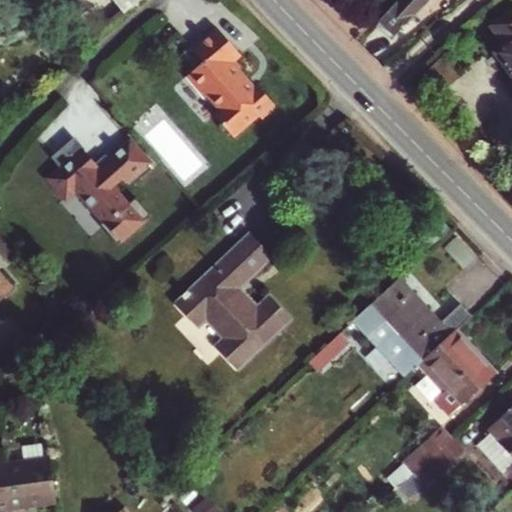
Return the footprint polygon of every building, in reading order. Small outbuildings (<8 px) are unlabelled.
[(112,0),(124,14),(140,0),(112,0)] [(396,0),(374,24),(391,39),(427,0),(396,0)] [(506,37),(510,42),(506,45),(502,48),(501,57),(511,71),(511,10),(492,26),(503,40),(506,37)] [(239,58),(216,30),(192,51),(202,64),(187,77),(195,87),(193,88),(203,100),(205,99),(216,112),(210,117),(218,126),(217,127),(221,132),(222,131),(230,140),(255,118),(257,120),(265,113),(272,108),(255,88),(250,92),(244,85),(245,84),(246,83),(246,82),(246,81),(246,80),(246,79),(245,77),(244,76),(243,75),(242,75),(240,74),(239,75),(238,75),(237,76),(236,77),(237,73),(239,71),(232,63),(239,58)] [(445,55),(426,72),(443,90),(461,73),(445,55)] [(195,87),(187,77),(185,78),(193,88),(195,87)] [(267,116),(265,113),(257,120),(259,123),(267,116)] [(63,172),(50,184),(67,203),(77,195),(107,229),(103,232),(118,249),(151,220),(136,203),(129,209),(113,191),(122,183),(131,193),(152,174),(149,170),(151,168),(131,145),(107,165),(109,168),(102,175),(77,147),(57,165),(63,172)] [(243,290),(275,259),(251,234),(175,306),(198,330),(206,322),(221,338),(214,346),(238,372),(292,320),(269,295),(258,306),(243,290)] [(443,249),(462,269),(473,259),(454,238),(443,249)] [(115,282),(105,270),(82,289),(92,301),(115,282)] [(0,301),(13,290),(0,275),(0,301)] [(410,374),(418,366),(456,332),(471,318),(460,305),(441,323),(400,278),(357,318),(410,374)] [(451,417),(492,379),(466,352),(470,347),(456,332),(418,366),(444,393),(435,401),(451,417)] [(341,333),(314,358),(324,368),(350,343),(341,333)] [(61,352),(54,343),(34,359),(43,369),(61,352)] [(496,375),(470,347),(466,352),(492,379),(496,375)] [(492,433),(481,444),(511,476),(511,408),(489,430),(492,433)] [(403,465),(414,476),(452,440),(442,429),(403,465)] [(452,440),(414,476),(402,486),(414,499),(464,452),(452,440)] [(8,501),(9,510),(56,504),(50,459),(3,465),(8,501)] [(0,511),(9,510),(8,501),(3,465),(0,465),(0,511)] [(383,484),(392,495),(402,486),(414,476),(403,465),(383,484)]
